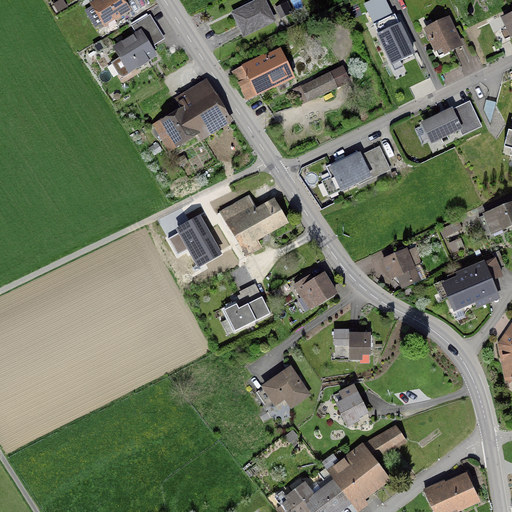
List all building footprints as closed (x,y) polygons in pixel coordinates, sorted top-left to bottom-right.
[(113,19),(127,10),(120,0),(101,0),(93,5),(107,28),(115,23),(113,19)] [(262,1),(233,15),(243,36),(272,22),(262,1)] [(372,22),(388,15),(382,1),(366,9),(372,22)] [(284,17),(291,14),(286,3),(279,7),(284,17)] [(511,14),(502,19),(511,37),(511,36),(511,14)] [(148,47),(160,39),(147,18),(132,27),(137,35),(114,49),(127,70),(135,65),(137,68),(147,62),(145,59),(153,55),(148,47)] [(460,46),(453,32),(447,20),(425,30),(434,50),(439,48),(448,51),(448,52),(460,46)] [(412,55),(400,31),(381,41),(388,56),(392,64),(412,55)] [(233,73),(245,98),(286,78),(275,56),(245,70),(243,67),(233,73)] [(308,102),(335,88),(329,74),(301,87),(308,102)] [(227,120),(207,87),(177,105),(182,113),(165,124),(162,120),(153,126),(169,152),(171,150),(174,154),(179,151),(177,148),(178,147),(177,144),(194,133),(196,137),(216,125),(217,127),(227,120)] [(461,135),(480,127),(469,105),(451,113),(450,111),(422,125),(431,143),(459,130),(461,135)] [(359,158),(356,152),(324,167),(330,179),(322,183),(328,196),(336,192),(368,177),(368,176),(384,169),(375,151),(359,158)] [(260,248),(254,238),(286,221),(275,203),(255,214),(246,198),(206,220),(217,238),(220,236),(225,244),(211,253),(221,269),(235,261),(236,262),(260,248)] [(511,204),(494,211),(494,212),(478,218),(484,235),(500,229),(501,230),(511,225),(511,204)] [(446,227),(450,235),(461,229),(457,222),(446,227)] [(398,254),(396,251),(387,255),(388,258),(382,261),(390,279),(413,269),(405,251),(398,254)] [(497,268),(504,265),(498,252),(491,255),(493,259),(456,275),(459,282),(444,288),(452,308),(495,290),(491,281),(500,277),(497,268)] [(312,282),(309,277),(293,286),(300,298),(301,297),(309,310),(334,294),(323,276),(312,282)] [(409,289),(402,293),(405,299),(412,296),(409,289)] [(236,334),(271,314),(262,297),(241,309),(238,304),(224,312),(236,334)] [(511,326),(505,336),(508,338),(504,343),(500,344),(499,345),(506,382),(511,381),(510,378),(511,378),(511,326)] [(349,335),(349,331),(334,331),(334,345),(349,345),(349,354),(369,354),(369,335),(349,335)] [(307,395),(289,369),(255,393),(264,406),(271,400),(275,406),(285,399),(290,407),(307,395)] [(365,413),(357,396),(357,395),(336,406),(347,426),(356,422),(354,419),(365,413)] [(337,511),(346,505),(350,502),(368,489),(385,476),(375,462),(404,441),(395,428),(373,441),(372,439),(346,459),(327,473),(333,481),(321,491),(317,486),(309,492),(304,485),(286,498),(288,501),(281,506),(285,511),(337,511)] [(477,499),(467,479),(426,497),(432,511),(455,511),(455,509),(477,499)]
